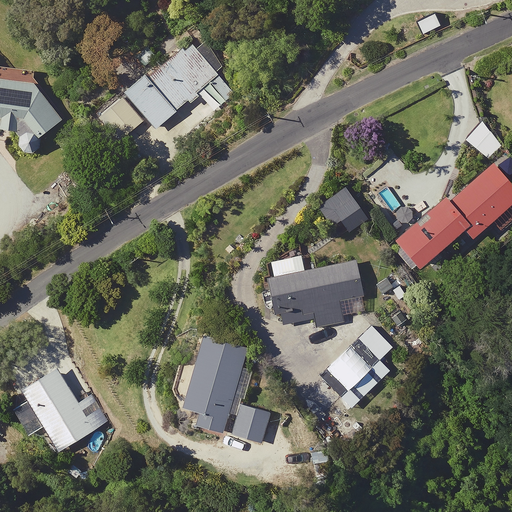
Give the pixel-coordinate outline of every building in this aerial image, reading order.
[(139,61),(91,100),(119,134),(144,115),(152,125),(183,99),(201,121),(234,94),(184,32),(143,66),(139,61)] [(35,129),(56,114),(30,78),(0,72),(0,124),(11,126),(10,129),(9,131),(8,134),(8,136),(8,139),(9,141),(10,144),(12,146),(14,148),(16,149),(18,150),(21,151),(24,151),(26,150),(29,150),(31,148),(33,147),(35,145),(36,143),(37,140),(38,138),(38,135),(38,133),(37,130),(35,129)] [(416,218),(413,214),(390,233),(413,261),(458,223),(467,234),(487,217),(496,228),(511,214),(511,185),(488,157),(416,218)] [(362,214),(339,179),(311,198),(325,219),(335,212),(344,226),(362,214)] [(305,262),(302,244),(267,251),(268,260),(266,260),(267,269),(262,270),(269,309),(297,304),(298,311),(310,309),(313,325),(346,319),(342,295),(359,292),(352,254),(305,262)] [(196,408),(192,418),(217,426),(223,408),(234,412),(229,430),(257,439),(267,409),(238,399),(248,368),(237,364),(244,343),(198,328),(189,358),(178,355),(164,398),(196,408)] [(370,356),(352,336),(302,381),(320,401),(370,356)] [(25,398),(11,406),(27,433),(41,425),(53,448),(100,422),(64,357),(17,383),(25,398)] [(71,461),(64,468),(74,477),(79,472),(81,485),(94,483),(91,465),(79,468),(71,461)]
